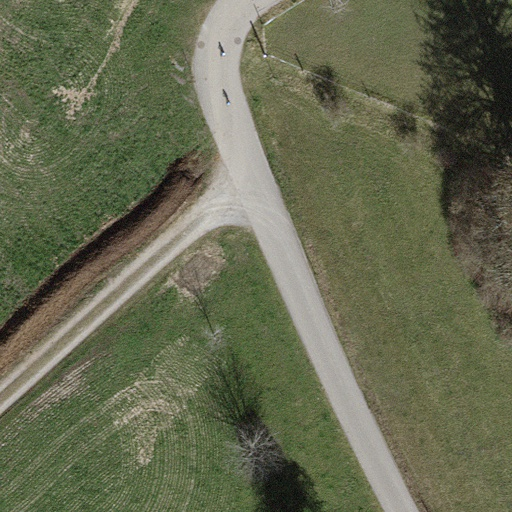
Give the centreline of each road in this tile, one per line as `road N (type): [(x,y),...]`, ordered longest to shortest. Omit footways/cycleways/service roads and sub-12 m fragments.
road 1 (residential): [(249,0),(222,34),(220,94),(343,395),(404,511)]
road 2 (track): [(251,177),(0,400)]
